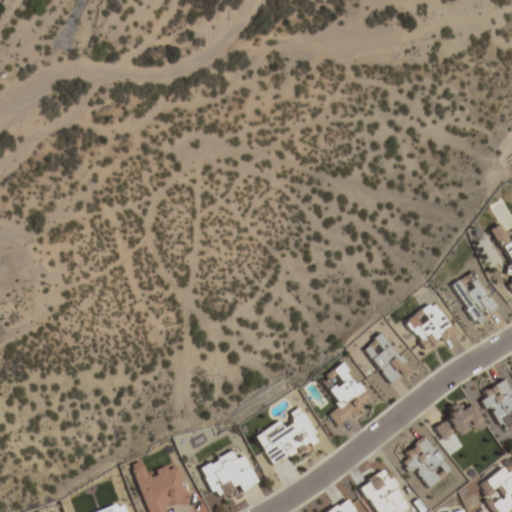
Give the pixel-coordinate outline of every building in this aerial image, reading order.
[(484,232),(511,263),(503,270),(511,280),(505,286),(511,294),(511,236),(508,240),(495,223),(484,232)] [(475,324),(495,308),(467,272),(446,288),(475,324)] [(424,354),(453,332),(429,301),(401,322),(424,354)] [(388,385),(407,368),(376,333),(357,349),(388,385)] [(314,381),(334,407),(325,415),(334,427),(371,399),(342,360),(314,381)] [(511,391),(506,380),(477,393),(495,431),(511,422),(511,391)] [(441,442),(468,424),(473,431),(481,426),(467,404),(458,410),(453,403),(440,412),(445,419),(431,427),(441,442)] [(276,421),(250,437),(270,468),(316,439),(297,407),(286,414),(290,421),(280,428),(276,421)] [(449,470),(421,436),(396,457),(424,491),(449,470)] [(241,455),(232,459),(227,451),(195,467),(210,498),(222,493),(224,498),(235,493),(235,494),(256,484),(241,455)] [(143,511),(165,511),(164,506),(186,499),(175,463),(144,473),(140,461),(129,465),(143,511)] [(493,511),(505,511),(511,505),(511,476),(501,465),(473,491),(493,511)] [(401,511),(408,508),(382,468),(355,485),(371,511),(401,511)] [(324,511),(352,511),(340,498),(324,511)]
